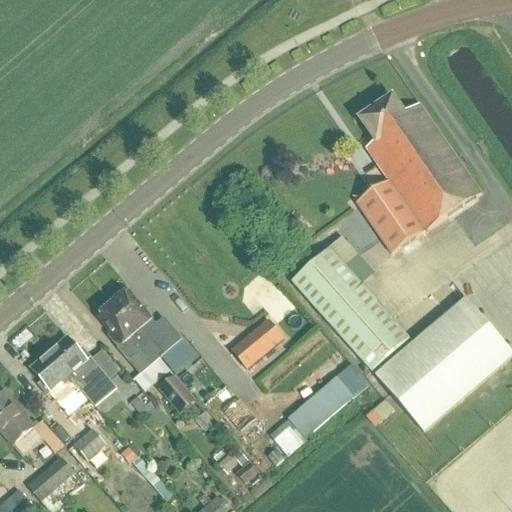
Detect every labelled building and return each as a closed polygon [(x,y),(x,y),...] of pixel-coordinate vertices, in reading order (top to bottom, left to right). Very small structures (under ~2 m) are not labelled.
[(358,207),(393,258),(482,198),(419,108),(404,119),(393,103),(363,124),(377,145),(367,152),(390,185),(358,207)] [(293,286),(373,376),(410,343),(330,253),(293,286)] [(132,341),(154,368),(184,343),(161,317),(153,324),(129,295),(114,308),(138,336),(132,341)] [(511,356),(467,303),(376,381),(425,437),(511,363),(511,356)] [(118,352),(141,379),(154,368),(132,341),(138,336),(114,308),(99,321),(122,348),(118,352)] [(270,324),(232,356),(247,374),(285,343),(270,324)] [(79,355),(69,342),(50,358),(83,396),(89,403),(111,385),(83,352),(79,355)] [(43,386),(40,389),(48,400),(52,397),(64,412),(83,396),(50,358),(32,373),(43,386)] [(176,381),(160,394),(181,419),(196,406),(176,381)] [(0,433),(13,449),(13,450),(36,431),(35,430),(6,396),(0,400),(0,433)] [(366,420),(376,431),(394,414),(385,403),(366,420)] [(206,417),(199,423),(207,433),(215,427),(206,417)] [(297,428),(283,438),(294,453),(307,443),(297,428)] [(61,429),(55,434),(65,447),(71,442),(61,429)] [(75,450),(88,465),(107,449),(94,434),(75,450)] [(124,458),(166,505),(173,500),(130,452),(124,458)] [(276,454),(269,461),(277,470),(284,464),(276,454)] [(28,491),(41,507),(75,478),(62,462),(28,491)] [(250,467),(237,478),(245,488),(258,477),(250,467)] [(19,494),(0,510),(0,511),(34,511),(29,505),(20,511),(16,511),(27,503),(19,494)] [(206,511),(226,511),(227,511),(219,501),(206,511)]
